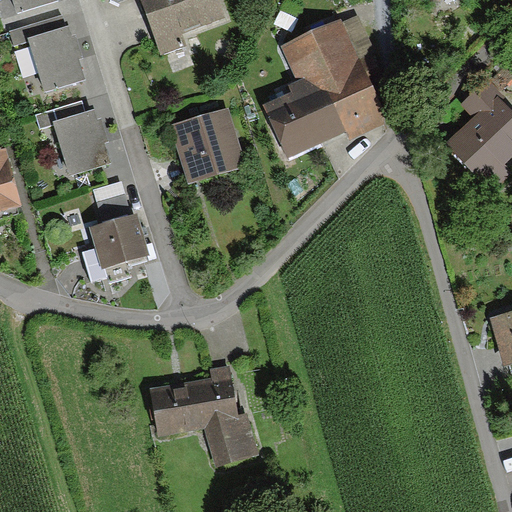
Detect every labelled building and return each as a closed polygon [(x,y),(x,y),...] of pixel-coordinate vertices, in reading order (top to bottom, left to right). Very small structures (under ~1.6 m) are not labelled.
[(10,0),(17,20),(61,6),(59,0),(10,0)] [(138,0),(161,59),(188,49),(184,38),(226,22),(218,0),(138,0)] [(262,109),(287,163),(347,135),(351,142),(385,126),(386,117),(373,90),(386,84),(374,58),(378,56),(359,15),(344,22),(342,20),(278,50),(294,84),(286,88),(290,96),(262,109)] [(63,18),(11,34),(15,48),(28,44),(45,99),(86,87),(79,66),(84,65),(76,40),(73,41),(70,31),(68,32),(63,18)] [(475,121),(446,149),(492,196),(511,176),(511,173),(507,169),(511,164),(511,115),(498,102),(503,97),(500,94),(511,81),(511,68),(509,65),(490,84),(488,82),(462,108),(475,121)] [(82,102),(36,117),(40,131),(54,127),(71,182),(111,169),(105,149),(109,147),(102,123),(98,124),(95,115),(87,118),(82,102)] [(170,130),(188,189),(248,170),(230,112),(170,130)] [(0,156),(0,219),(23,213),(7,154),(0,156)] [(93,192),(98,205),(126,197),(122,184),(93,192)] [(131,216),(126,197),(98,205),(103,224),(131,216)] [(129,268),(151,261),(138,218),(89,233),(95,253),(83,256),(92,285),(109,280),(111,287),(132,280),(129,268)] [(511,316),(490,322),(504,372),(511,369),(511,316)] [(212,381),(150,391),(158,440),(205,432),(216,472),(260,458),(248,416),(238,418),(230,368),(210,372),(212,381)]
